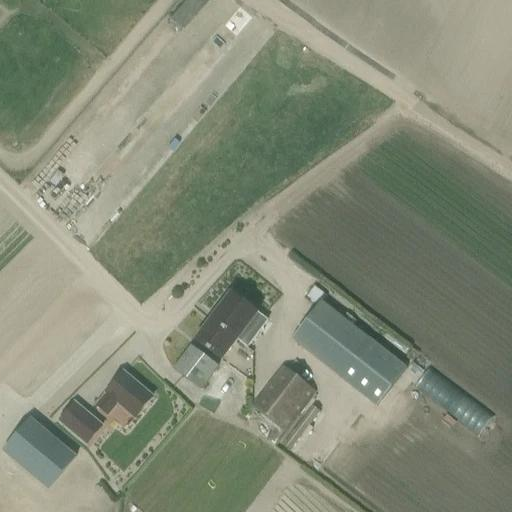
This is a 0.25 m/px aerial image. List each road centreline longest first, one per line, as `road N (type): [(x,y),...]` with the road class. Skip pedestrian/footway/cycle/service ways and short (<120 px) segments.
road 1 (unclassified): [(249,229),(150,336),(0,190)]
road 2 (track): [(249,0),(511,167)]
